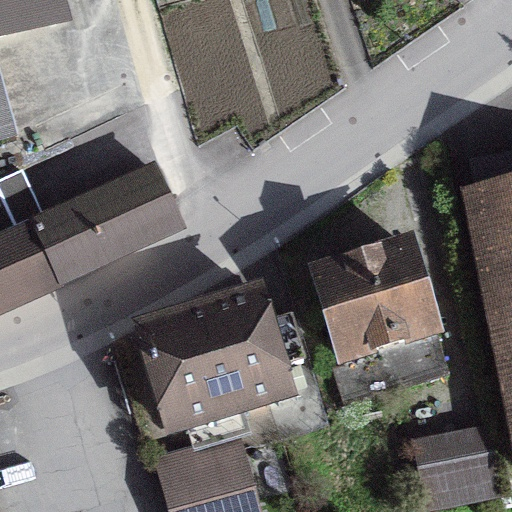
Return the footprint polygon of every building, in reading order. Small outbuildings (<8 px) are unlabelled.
[(0,0),(0,34),(54,20),(48,0),(0,0)] [(0,140),(18,136),(0,72),(0,140)] [(511,203),(511,204),(481,211),(511,366),(511,162),(504,164),(511,203)] [(0,180),(0,235),(42,216),(21,171),(0,180)] [(0,243),(0,313),(147,244),(137,224),(170,208),(154,171),(0,243)] [(410,249),(316,278),(342,363),(331,366),(344,408),(448,376),(410,249)] [(141,332),(171,430),(287,395),(279,370),(303,363),(290,321),(267,328),(257,297),(141,332)] [(415,448),(428,509),(499,495),(487,433),(415,448)] [(250,511),(233,446),(164,464),(177,511),(250,511)]
